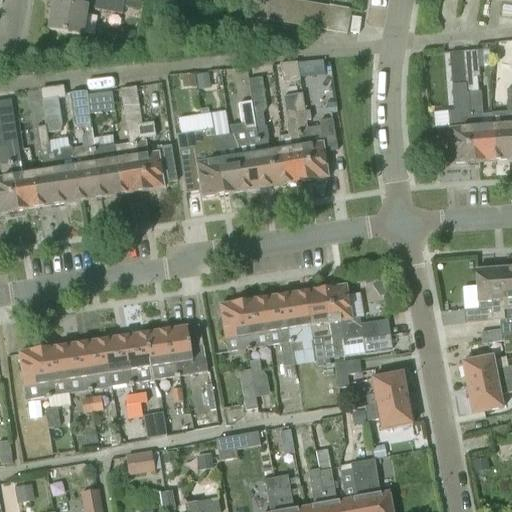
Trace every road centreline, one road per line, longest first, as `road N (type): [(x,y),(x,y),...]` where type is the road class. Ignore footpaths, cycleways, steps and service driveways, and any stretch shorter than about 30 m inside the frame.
road 1 (residential): [(403,224),(0,287)]
road 2 (unknown): [(0,464),(338,404)]
road 3 (residential): [(457,511),(403,224)]
road 4 (residential): [(403,224),(386,121),(397,0)]
road 5 (unknown): [(391,46),(511,29)]
